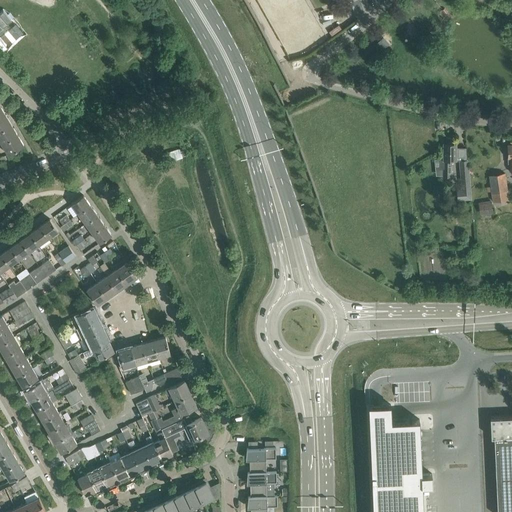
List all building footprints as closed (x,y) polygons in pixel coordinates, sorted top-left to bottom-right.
[(0,131),(12,124),(5,114),(0,117),(0,131)] [(0,140),(2,144),(18,135),(12,124),(0,131),(0,140)] [(8,155),(24,145),(18,135),(2,144),(8,155)] [(443,176),(451,176),(451,160),(456,160),(456,144),(454,144),(454,142),(449,142),(449,144),(443,143),(443,161),(442,161),(442,166),(443,166),(443,176)] [(180,149),(168,153),(170,161),(183,157),(180,149)] [(471,199),(468,159),(459,160),(462,189),(457,190),(458,200),(471,199)] [(505,173),(489,176),(489,177),(491,187),(488,188),(489,192),(492,191),(494,202),(509,199),(505,174),(505,173)] [(79,214),(91,205),(83,195),(71,203),(79,214)] [(490,201),(478,203),(479,213),(492,211),(490,201)] [(86,223),(98,215),(91,205),(79,214),(86,223)] [(67,215),(59,220),(63,225),(70,220),(67,215)] [(93,233),(105,225),(98,215),(86,223),(93,233)] [(48,238),(58,231),(50,219),(40,226),(48,238)] [(63,225),(61,227),(64,231),(73,224),(70,220),(63,225)] [(93,233),(100,243),(112,235),(105,225),(93,233)] [(39,245),(48,238),(40,226),(30,233),(39,245)] [(29,252),(39,245),(30,233),(20,240),(29,252)] [(81,234),(73,240),(77,244),(84,239),(81,234)] [(80,249),(87,243),(84,239),(77,244),(80,249)] [(19,259),(29,252),(20,240),(11,247),(19,259)] [(66,262),(76,256),(68,245),(59,252),(66,262)] [(9,266),(19,259),(11,247),(1,254),(9,266)] [(109,248),(104,252),(110,259),(115,255),(109,248)] [(66,262),(59,252),(54,255),(62,265),(66,262)] [(100,255),(105,262),(110,259),(104,252),(100,255)] [(0,272),(9,266),(1,254),(0,254),(0,272)] [(137,277),(124,258),(114,265),(117,269),(127,284),(137,277)] [(46,276),(57,269),(49,259),(39,266),(46,276)] [(90,262),(85,265),(91,273),(96,269),(93,265),(90,262)] [(85,265),(80,269),(85,276),(91,273),(85,265)] [(37,283),(46,276),(39,266),(29,273),(37,283)] [(117,291),(127,284),(117,269),(107,276),(117,291)] [(37,283),(29,273),(19,280),(27,290),(37,283)] [(101,279),(97,283),(107,298),(117,291),(107,276),(101,279)] [(27,290),(19,280),(15,283),(14,281),(8,284),(10,287),(17,297),(18,297),(17,297),(27,290)] [(97,305),(107,298),(97,283),(87,290),(97,305)] [(17,297),(10,287),(0,292),(0,294),(6,304),(17,297)] [(15,320),(31,311),(25,301),(9,310),(15,320)] [(82,326),(99,318),(93,307),(77,315),(82,326)] [(17,326),(34,316),(31,311),(15,320),(14,321),(17,326)] [(87,337),(104,329),(99,318),(82,326),(87,337)] [(66,333),(60,323),(60,322),(52,326),(57,336),(66,333)] [(0,343),(14,335),(8,325),(0,329),(0,343)] [(32,339),(40,334),(37,329),(29,333),(32,339)] [(93,348),(109,340),(104,329),(87,337),(92,348),(93,348)] [(40,334),(32,339),(35,344),(44,338),(41,333),(40,334)] [(64,347),(72,343),(66,333),(57,336),(64,347)] [(0,347),(4,355),(20,346),(14,335),(0,343),(0,347)] [(171,354),(166,337),(165,336),(154,340),(159,357),(171,354)] [(98,359),(112,353),(114,351),(109,340),(93,348),(92,348),(83,352),(85,357),(95,353),(98,359)] [(147,361),(159,357),(154,340),(142,343),(147,361)] [(136,364),(147,361),(142,343),(131,346),(136,364)] [(10,366),(26,356),(20,346),(4,355),(10,366)] [(124,368),(136,364),(131,346),(119,350),(124,368)] [(53,354),(51,349),(50,348),(41,354),(45,359),(52,355),(53,354)] [(75,349),(67,353),(71,359),(79,354),(75,349)] [(77,373),(87,368),(79,354),(71,359),(69,360),(77,373)] [(52,355),(45,359),(47,364),(55,360),(52,355)] [(16,376),(32,367),(26,356),(10,366),(16,376)] [(38,377),(32,367),(16,376),(23,387),(38,377)] [(182,375),(178,368),(178,367),(169,371),(167,372),(165,368),(163,369),(164,373),(168,382),(182,375)] [(59,384),(69,378),(66,373),(63,368),(58,371),(61,376),(56,379),(59,384)] [(161,375),(153,378),(155,383),(160,385),(168,382),(164,373),(161,375)] [(139,375),(125,381),(131,393),(137,392),(145,388),(141,380),(139,375)] [(53,388),(53,387),(47,377),(25,390),(31,401),(47,392),(47,391),(53,388)] [(146,377),(146,378),(141,380),(145,388),(146,391),(152,388),(153,383),(151,380),(148,381),(146,377)] [(53,387),(53,388),(56,394),(72,384),(69,378),(59,384),(53,387)] [(176,400),(190,394),(184,381),(165,389),(168,395),(172,393),(176,400)] [(65,395),(71,405),(81,399),(83,398),(77,388),(65,395)] [(37,411),(53,402),(47,392),(31,401),(37,411)] [(153,411),(156,409),(164,405),(163,403),(160,405),(155,394),(147,397),(153,411)] [(161,417),(157,419),(162,429),(182,419),(179,414),(181,413),(196,406),(190,394),(176,400),(179,407),(171,410),(174,416),(163,421),(161,417)] [(147,397),(136,403),(142,416),(148,413),(151,419),(156,417),(153,411),(147,397)] [(81,399),(71,405),(74,410),(78,408),(84,404),(81,399)] [(43,422),(59,412),(53,402),(37,411),(43,422)] [(391,404),(368,405),(372,511),(423,511),(423,490),(433,489),(433,479),(422,480),(420,419),(392,420),(391,404)] [(49,432),(65,423),(59,412),(43,422),(49,432)] [(83,426),(95,419),(92,414),(90,415),(80,420),(83,426)] [(192,422),(189,416),(182,419),(162,429),(162,431),(165,437),(184,428),(190,441),(194,440),(197,438),(203,436),(208,433),(201,417),(192,422)] [(502,417),(490,417),(491,437),(494,437),(497,511),(511,511),(511,416),(510,416),(510,418),(502,418),(502,417)] [(137,420),(142,431),(148,429),(143,417),(137,420)] [(151,419),(150,420),(156,432),(162,429),(157,419),(156,417),(151,419)] [(89,430),(92,435),(100,430),(97,424),(98,424),(95,419),(83,426),(86,431),(89,430)] [(55,442),(71,433),(65,423),(49,432),(55,442)] [(132,437),(126,425),(121,427),(122,431),(126,439),(132,437)] [(77,443),(74,437),(77,435),(74,431),(71,433),(55,442),(61,453),(77,443)] [(121,442),(126,439),(122,431),(117,433),(121,442)] [(173,453),(165,437),(162,431),(157,434),(160,439),(154,442),(162,459),(173,453)] [(162,459),(154,442),(151,435),(146,437),(149,444),(143,447),(151,464),(162,459)] [(203,436),(197,438),(201,447),(207,445),(203,436)] [(106,438),(100,441),(104,449),(110,446),(108,443),(106,438)] [(0,456),(12,450),(5,439),(0,441),(0,456)] [(104,449),(100,441),(89,446),(95,456),(100,454),(99,452),(102,450),(104,449)] [(140,469),(151,464),(143,447),(132,452),(140,469)] [(250,472),(266,472),(266,459),(276,458),(276,447),(247,448),(246,459),(249,459),(250,472)] [(81,448),(76,451),(81,459),(85,456),(81,448)] [(12,450),(0,456),(0,463),(3,469),(4,470),(18,461),(12,450)] [(70,465),(81,459),(76,451),(65,457),(70,465)] [(129,474),(140,469),(132,452),(121,457),(129,474)] [(118,479),(129,474),(121,457),(110,462),(118,479)] [(10,481),(25,472),(18,461),(4,470),(10,481)] [(107,484),(118,479),(110,462),(100,467),(107,484)] [(97,489),(107,484),(100,467),(89,472),(97,489)] [(251,496),(267,496),(267,483),(277,482),(276,471),(266,472),(250,472),(248,472),(247,483),(250,483),(251,496)] [(85,494),(97,489),(89,472),(78,478),(85,494)] [(20,488),(30,482),(27,476),(17,482),(20,488)] [(219,483),(216,484),(209,488),(205,478),(194,483),(203,501),(213,497),(214,499),(220,497),(219,483)] [(15,491),(20,488),(17,482),(11,485),(15,491)] [(193,506),(203,501),(194,483),(184,488),(193,506)] [(182,511),(193,506),(184,488),(174,493),(182,511)] [(24,497),(27,503),(31,511),(46,511),(36,491),(24,497)] [(170,511),(179,511),(182,511),(174,493),(163,498),(170,511)] [(251,511),(267,511),(267,507),(277,506),(277,495),(267,496),(251,496),(248,496),(247,507),(251,507),(251,511)] [(157,511),(170,511),(163,498),(153,503),(157,511)] [(16,511),(31,511),(27,503),(15,508),(16,511)] [(157,511),(153,503),(142,507),(144,511),(157,511)]
